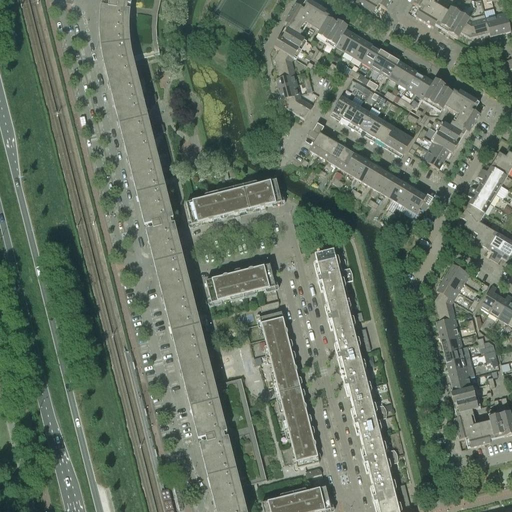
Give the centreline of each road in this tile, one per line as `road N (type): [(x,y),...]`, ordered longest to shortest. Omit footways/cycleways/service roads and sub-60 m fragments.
road 1 (secondary): [(99,511),(0,113)]
road 2 (secondary): [(0,212),(75,511)]
road 3 (residential): [(62,0),(121,253),(137,263)]
road 4 (residential): [(137,263),(77,0)]
road 5 (residential): [(277,251),(339,494),(356,501)]
road 6 (residential): [(356,501),(294,245)]
road 7 (residential): [(201,511),(137,263)]
road 8 (residential): [(454,199),(314,117)]
road 9 (residential): [(294,245),(281,217),(199,237),(188,257)]
road 10 (residential): [(511,287),(434,236),(454,199)]
